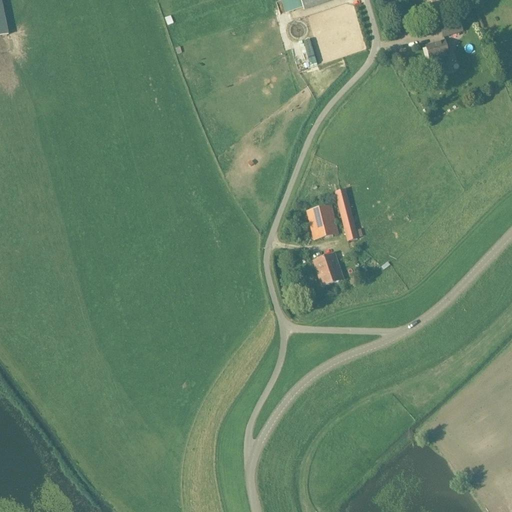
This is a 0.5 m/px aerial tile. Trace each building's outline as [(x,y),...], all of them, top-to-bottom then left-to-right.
[(280,0),(285,14),(303,8),(304,10),(334,0),(280,0)] [(447,24),(443,11),(434,13),(437,27),(447,24)] [(440,28),(443,39),(464,33),(460,22),(440,28)] [(304,56),(301,57),(302,68),(315,66),(311,41),(302,42),(304,56)] [(447,74),(442,58),(449,56),(445,41),(426,47),(430,61),(429,61),(434,77),(447,74)] [(346,190),(334,194),(347,243),(359,239),(346,190)] [(331,207),(307,213),(314,241),(338,235),(331,207)] [(335,255),(313,262),(322,288),(343,281),(335,255)]
